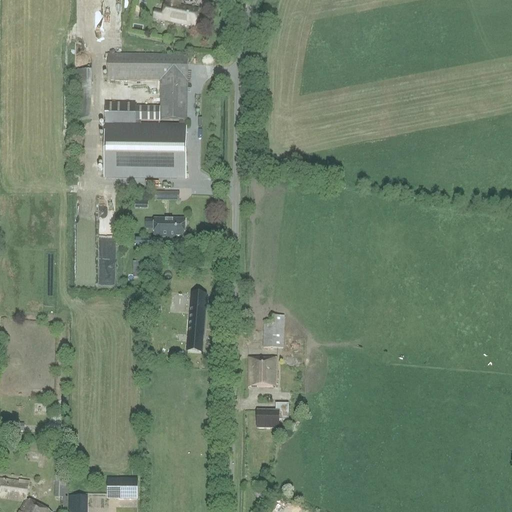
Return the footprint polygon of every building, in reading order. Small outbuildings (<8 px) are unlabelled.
[(105,29),(123,28),(121,0),(107,0),(105,0),(105,29)] [(164,4),(163,12),(155,10),(153,19),(195,27),(198,10),(178,6),(179,0),(166,0),(166,4),(164,4)] [(109,56),(108,81),(157,82),(160,82),(160,100),(160,108),(136,107),(136,104),(105,104),(105,124),(104,124),(104,178),(186,179),(188,57),(109,56)] [(76,119),(91,120),(92,71),(77,71),(76,119)] [(155,192),(155,201),(179,201),(179,192),(155,192)] [(163,239),(168,239),(168,241),(177,241),(177,239),(177,236),(187,237),(187,220),(156,220),(156,241),(163,241),(163,239)] [(152,249),(152,239),(136,239),(136,249),(152,249)] [(187,349),(203,350),(207,308),(190,307),(187,349)] [(273,322),(264,322),(263,348),(284,349),(284,316),(273,316),(273,322)] [(276,382),(278,382),(278,358),(249,358),(249,388),(276,388),(276,382)] [(288,421),(289,405),(276,404),(275,412),(257,412),(257,429),(279,430),(279,421),(288,421)] [(24,425),(7,424),(7,432),(24,432),(24,425)] [(55,475),(54,499),(65,500),(66,476),(55,475)] [(25,499),(28,499),(30,482),(1,479),(0,483),(0,499),(23,503),(23,501),(25,501),(25,499)] [(138,480),(108,480),(108,498),(117,498),(117,501),(138,501),(138,480)] [(69,497),(68,511),(87,511),(88,498),(69,497)] [(50,511),(26,500),(19,511),(50,511)]
